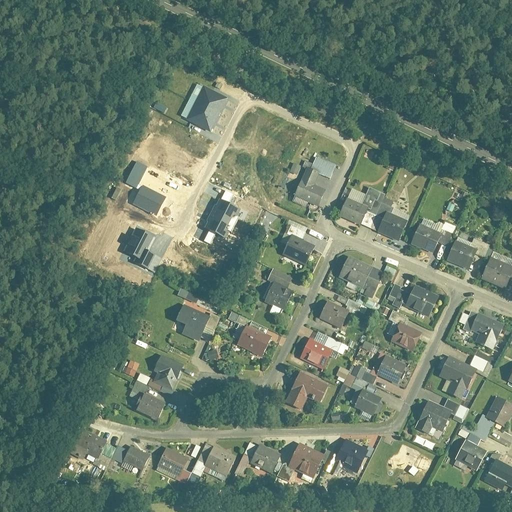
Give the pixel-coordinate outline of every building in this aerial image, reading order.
[(227,100),(204,88),(188,120),(211,131),(227,100)] [(334,168),(315,161),(311,170),(330,177),(334,168)] [(137,189),(148,168),(137,163),(126,184),(137,189)] [(324,193),(311,187),(316,175),(305,170),(300,183),(298,182),(291,199),(317,210),(324,193)] [(175,191),(179,184),(161,174),(157,182),(175,191)] [(373,187),(369,197),(382,203),(387,192),(373,187)] [(165,199),(143,188),(134,204),(157,215),(165,199)] [(350,188),(346,198),(362,204),(366,194),(350,188)] [(240,211),(221,201),(207,229),(225,239),(229,232),(232,234),(239,219),(237,217),(240,211)] [(345,203),(338,217),(357,227),(365,213),(345,203)] [(383,218),(376,234),(399,244),(405,227),(383,218)] [(306,230),(289,222),(284,233),(301,241),(306,230)] [(444,222),(440,231),(453,237),(457,228),(444,222)] [(154,239),(137,230),(126,253),(143,261),(154,239)] [(416,231),(409,247),(430,257),(438,242),(416,231)] [(224,248),(200,236),(184,269),(208,281),(224,248)] [(289,240),(282,258),(305,267),(312,250),(289,240)] [(452,246),(445,262),(468,273),(476,257),(452,246)] [(351,258),(339,281),(373,298),(385,274),(351,258)] [(488,264),(481,281),(504,291),(511,274),(488,264)] [(269,275),(264,284),(283,292),(287,283),(269,275)] [(394,285),(388,298),(397,302),(402,289),(394,285)] [(412,285),(402,305),(428,318),(439,298),(412,285)] [(268,288),(261,305),(282,314),(289,297),(268,288)] [(324,304),(317,323),(341,333),(349,315),(324,304)] [(180,305),(173,324),(181,327),(178,333),(195,340),(198,334),(200,335),(208,316),(180,305)] [(409,319),(393,311),(388,320),(404,328),(409,319)] [(478,312),(469,333),(478,337),(475,345),(490,351),(494,344),(496,345),(505,324),(478,312)] [(397,327),(389,343),(412,354),(420,338),(397,327)] [(245,329),(236,347),(260,359),(269,341),(245,329)] [(307,342),(298,361),(320,371),(329,352),(307,342)] [(155,377),(152,384),(169,392),(172,384),(174,385),(183,364),(160,354),(151,375),(155,377)] [(473,356),(468,366),(485,373),(489,362),(473,356)] [(448,361),(438,380),(445,383),(440,393),(456,402),(462,392),(466,394),(475,375),(448,361)] [(384,362),(377,377),(396,386),(404,371),(384,362)] [(351,366),(346,377),(371,388),(376,377),(351,366)] [(289,394),(293,396),(288,406),(299,412),(304,401),(316,407),(327,386),(300,372),(289,394)] [(361,389),(351,408),(371,418),(381,400),(361,389)] [(140,394),(132,414),(154,424),(163,404),(140,394)] [(511,405),(496,398),(486,420),(507,430),(511,418),(511,405)] [(427,439),(432,430),(443,436),(452,419),(424,405),(416,422),(418,423),(414,432),(427,439)] [(476,434),(489,440),(495,426),(482,420),(476,434)] [(84,430),(72,450),(97,465),(109,444),(84,430)] [(124,446),(115,462),(137,475),(146,459),(124,446)] [(258,447),(249,466),(270,477),(280,457),(258,447)] [(337,485),(342,475),(353,481),(363,459),(339,447),(328,469),(332,471),(327,480),(337,485)] [(296,449),(286,469),(310,481),(320,460),(296,449)] [(463,449),(455,465),(475,474),(482,458),(463,449)] [(164,452),(154,473),(176,483),(185,462),(164,452)] [(200,480),(203,474),(222,483),(231,465),(208,455),(203,466),(196,463),(190,475),(200,480)] [(511,469),(497,461),(487,478),(511,491),(511,489),(511,469)]
